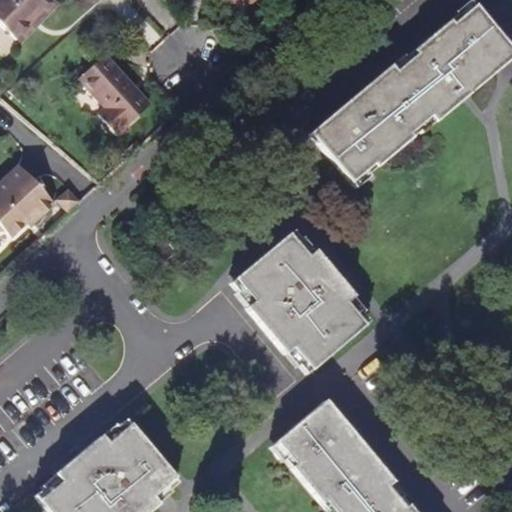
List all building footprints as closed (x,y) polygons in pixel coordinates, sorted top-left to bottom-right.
[(0,0),(0,27),(15,42),(41,15),(44,17),(56,5),(50,0),(0,0)] [(259,0),(232,0),(245,14),(259,0)] [(406,136),(427,118),(433,125),(511,57),(511,56),(472,8),(449,27),(447,23),(411,53),(414,57),(393,75),(388,69),(352,98),(331,116),(307,136),(348,185),(371,166),(374,169),(409,139),(406,136)] [(18,44),(44,17),(41,15),(15,42),(18,44)] [(145,106),(100,55),(74,78),(102,109),(94,116),(112,136),(145,106)] [(0,232),(1,233),(8,240),(24,225),(34,216),(38,220),(53,206),(15,166),(0,179),(0,232)] [(54,202),(68,215),(79,204),(67,191),(54,202)] [(28,229),(38,220),(34,216),(24,225),(28,229)] [(362,327),(343,305),(351,299),(312,253),(305,259),(286,237),(233,281),(252,303),(244,310),(283,356),(291,349),(309,372),(362,327)] [(161,238),(146,250),(159,267),(175,253),(161,238)] [(408,511),(405,507),(401,511),(383,489),(389,484),(360,448),(342,427),(322,403),(273,445),(292,467),(289,470),(318,506),(322,503),(329,511),(408,511)] [(37,503),(44,511),(148,511),(155,507),(149,499),(172,480),(162,468),(127,426),(105,445),(99,438),(53,477),(59,484),(37,503)]
